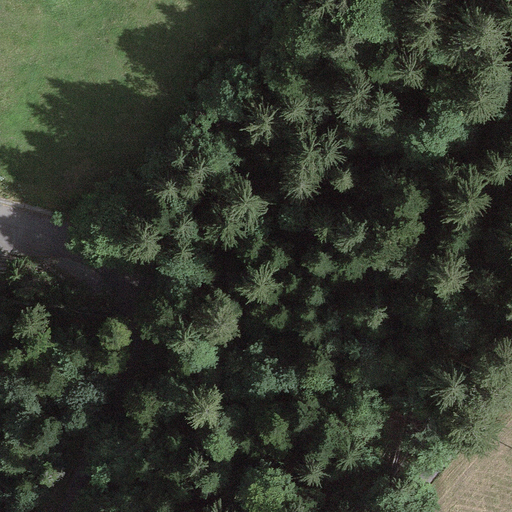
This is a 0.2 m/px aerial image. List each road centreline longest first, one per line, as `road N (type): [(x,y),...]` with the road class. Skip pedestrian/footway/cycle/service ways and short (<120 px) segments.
road 1 (track): [(511,102),(505,138),(355,511)]
road 2 (unclassified): [(63,511),(132,330),(132,280),(109,252),(0,214)]
